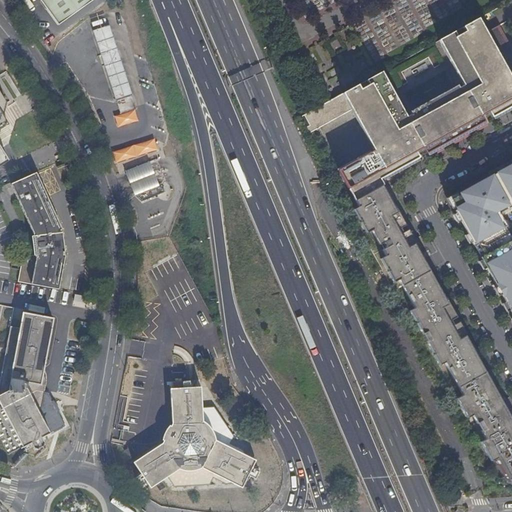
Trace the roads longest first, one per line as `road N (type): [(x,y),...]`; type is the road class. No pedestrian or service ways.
road 1 (motorway): [(171,0),(388,511)]
road 2 (motorway): [(422,511),(212,0)]
road 3 (tertiary): [(0,19),(74,130),(110,233),(112,321),(96,418)]
road 4 (motorway): [(160,0),(204,144),(240,348)]
road 5 (motorway): [(240,348),(295,428),(326,511)]
road 6 (motorway): [(240,348),(293,459),(291,511)]
